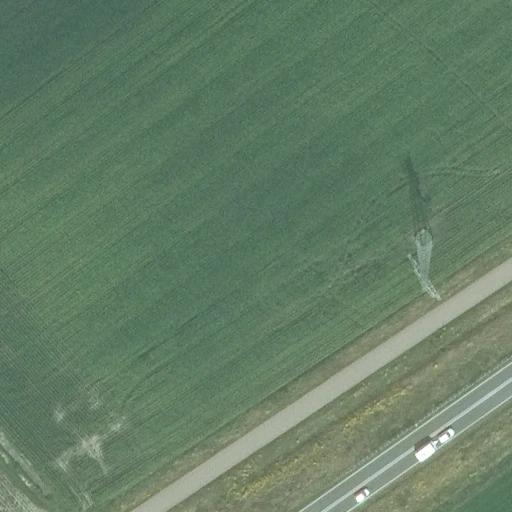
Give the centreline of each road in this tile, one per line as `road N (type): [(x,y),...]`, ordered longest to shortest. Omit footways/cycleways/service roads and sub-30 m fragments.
road 1 (unclassified): [(140,511),(511,273)]
road 2 (trunk): [(327,511),(511,381)]
